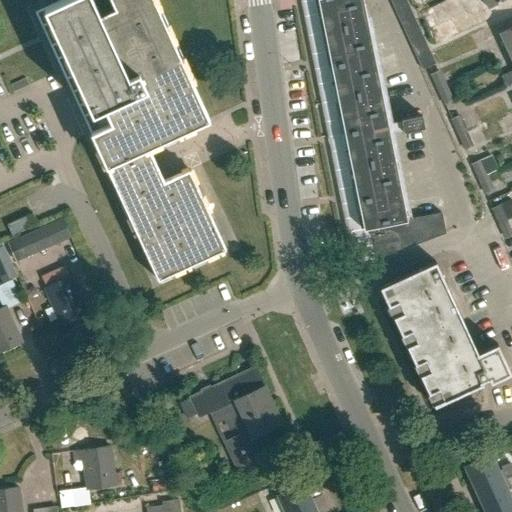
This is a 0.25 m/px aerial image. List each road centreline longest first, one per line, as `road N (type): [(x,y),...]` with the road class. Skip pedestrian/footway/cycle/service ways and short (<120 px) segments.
road 1 (unclassified): [(297,283),(260,0)]
road 2 (residential): [(145,350),(86,213),(58,194),(31,205)]
road 3 (unclassified): [(374,453),(297,283)]
road 4 (residential): [(145,350),(297,283)]
road 5 (residential): [(0,417),(145,350)]
road 6 (residential): [(374,453),(410,436),(511,416)]
